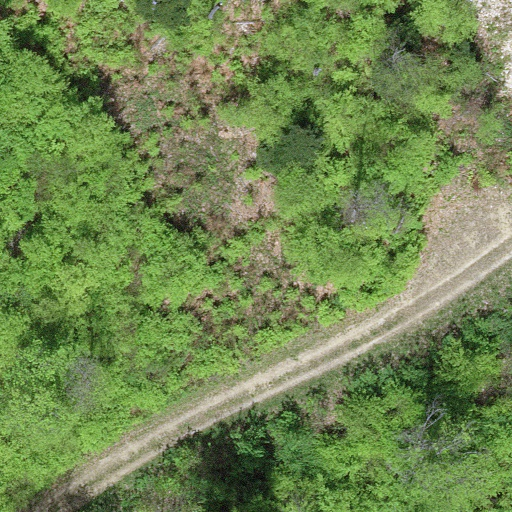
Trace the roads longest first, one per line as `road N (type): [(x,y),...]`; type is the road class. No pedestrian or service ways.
road 1 (track): [(72,511),(511,233)]
road 2 (track): [(280,380),(203,511)]
